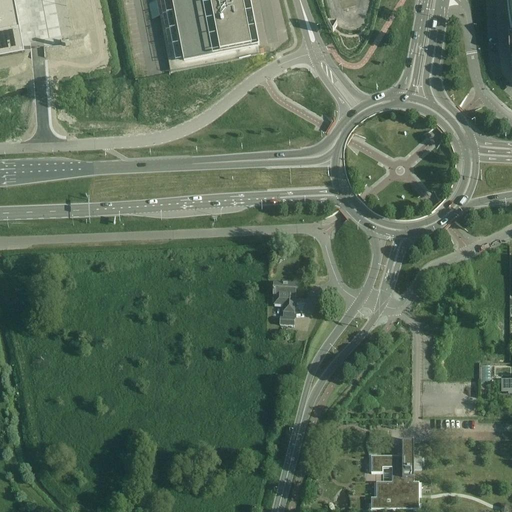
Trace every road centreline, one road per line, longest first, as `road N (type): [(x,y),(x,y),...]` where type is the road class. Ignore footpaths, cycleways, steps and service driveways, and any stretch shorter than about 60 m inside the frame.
road 1 (unclassified): [(0,149),(173,133),(280,63),(316,51)]
road 2 (residential): [(0,241),(306,228),(320,234)]
road 3 (primary): [(0,213),(279,198)]
road 4 (primary): [(241,161),(0,173)]
road 5 (residential): [(380,304),(399,310),(426,271),(511,230)]
road 6 (track): [(60,511),(7,454),(0,386)]
road 7 (residential): [(511,121),(483,96),(455,0)]
road 8 (secondary): [(305,404),(380,304)]
road 9 (primary): [(345,116),(317,151),(241,161)]
road 10 (secondary): [(362,299),(320,355),(305,404)]
